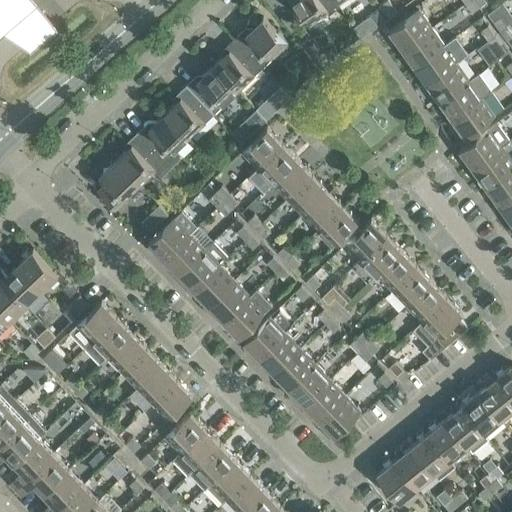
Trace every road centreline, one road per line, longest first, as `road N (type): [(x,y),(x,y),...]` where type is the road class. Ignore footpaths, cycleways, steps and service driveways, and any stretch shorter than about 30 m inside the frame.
road 1 (residential): [(34,183),(303,464),(336,481)]
road 2 (residential): [(34,183),(223,0)]
road 3 (residential): [(336,481),(511,332)]
road 4 (tertiary): [(0,146),(163,0)]
road 5 (residential): [(511,290),(419,179)]
